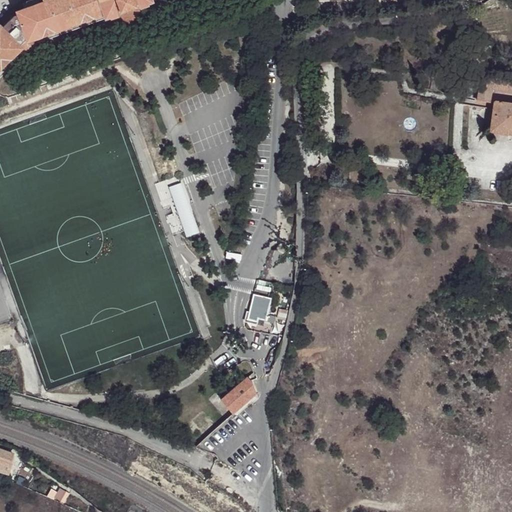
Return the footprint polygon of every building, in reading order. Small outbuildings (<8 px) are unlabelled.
[(139,7),(150,3),(148,0),(43,0),(45,5),(41,6),(38,0),(35,0),(26,4),(29,11),(19,14),(0,31),(0,69),(16,51),(23,57),(34,47),(29,41),(106,10),(108,18),(120,14),(139,7)] [(143,18),(139,7),(120,14),(125,24),(130,23),(138,20),(143,18)] [(34,47),(108,18),(106,10),(29,41),(34,47)] [(511,83),(479,78),(476,102),(489,103),(491,91),(511,93),(511,83)] [(511,103),(494,102),(491,132),(511,134),(511,103)] [(181,182),(169,186),(187,236),(199,231),(181,182)] [(241,255),(226,253),(224,259),(240,262),(241,255)] [(245,323),(257,325),(258,319),(267,321),(267,322),(274,323),(276,317),(269,316),(272,300),(254,296),(250,313),(247,312),(245,323)] [(271,350),(268,363),(274,363),(277,351),(271,350)] [(249,400),(257,392),(252,384),(246,377),(220,401),(233,414),(249,400)] [(0,454),(10,459),(15,447),(0,442),(0,454)]
